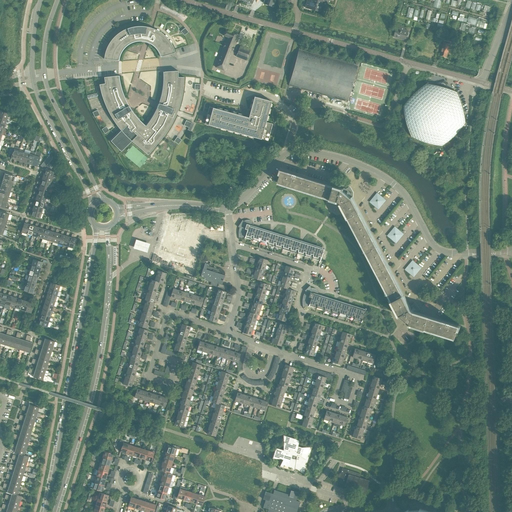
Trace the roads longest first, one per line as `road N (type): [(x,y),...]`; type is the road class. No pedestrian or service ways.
road 1 (unclassified): [(480,82),(179,0)]
road 2 (tertiary): [(54,511),(105,320),(107,227)]
road 3 (tertiary): [(97,226),(43,511)]
road 4 (residential): [(287,153),(336,157),(385,178),(438,250),(511,250)]
road 5 (tertiary): [(33,79),(92,205)]
road 6 (tertiary): [(101,200),(44,78)]
